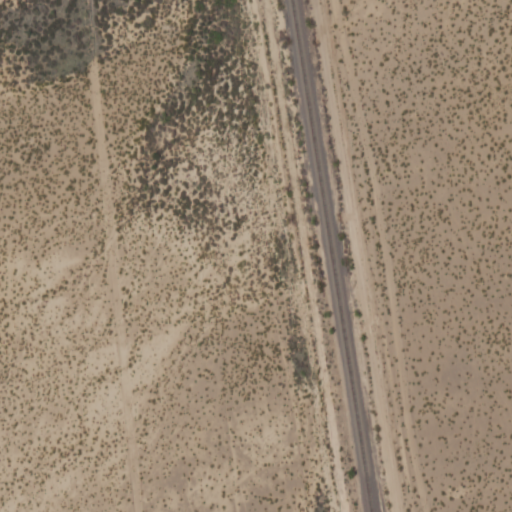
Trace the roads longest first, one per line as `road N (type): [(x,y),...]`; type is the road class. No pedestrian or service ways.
road 1 (track): [(333,0),(374,188),(423,511)]
road 2 (residential): [(394,511),(315,0)]
road 3 (track): [(137,511),(88,0)]
